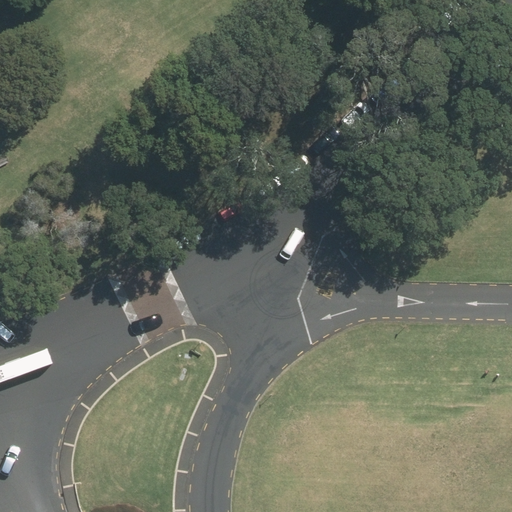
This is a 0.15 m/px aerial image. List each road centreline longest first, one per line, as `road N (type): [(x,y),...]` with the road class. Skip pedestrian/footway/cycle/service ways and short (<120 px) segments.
road 1 (residential): [(487,0),(381,133),(312,195)]
road 2 (residential): [(229,261),(10,374)]
road 3 (residential): [(288,313),(244,376),(223,432),(212,511)]
road 4 (residential): [(384,301),(312,195)]
road 5 (residential): [(10,374),(36,499)]
road 6 (residential): [(511,304),(384,301)]
